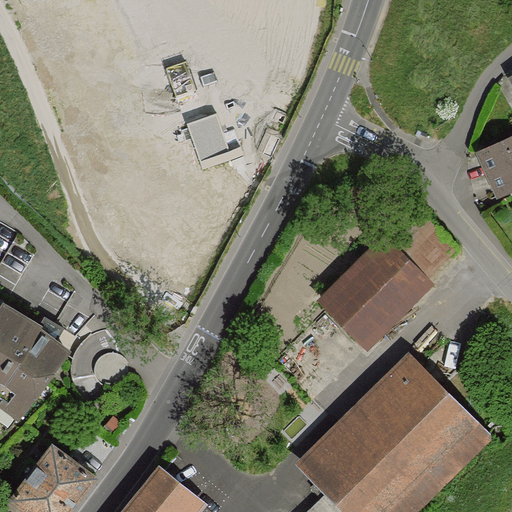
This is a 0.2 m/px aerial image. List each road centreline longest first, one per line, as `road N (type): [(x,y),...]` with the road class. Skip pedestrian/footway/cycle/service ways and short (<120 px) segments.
road 1 (primary): [(135,48),(193,228),(307,511)]
road 2 (tertiary): [(97,511),(155,429),(323,119)]
road 3 (residential): [(511,55),(432,172)]
road 4 (residential): [(432,172),(447,204),(511,282)]
road 5 (tertiary): [(323,119),(370,0)]
road 6 (residential): [(323,119),(432,172)]
